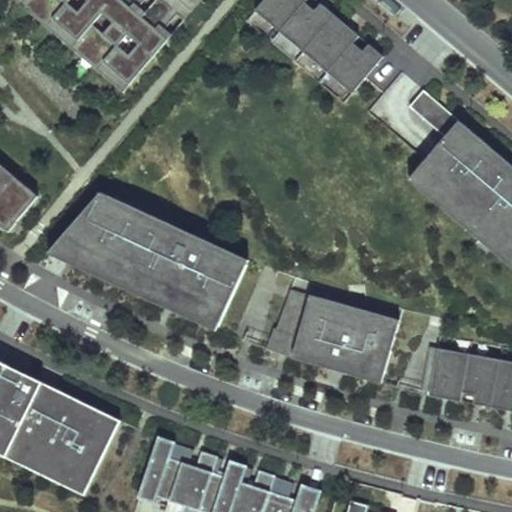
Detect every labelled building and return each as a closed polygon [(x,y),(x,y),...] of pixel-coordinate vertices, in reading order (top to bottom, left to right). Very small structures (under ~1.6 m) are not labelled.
[(32,0),(16,0),(126,92),(132,85),(32,0)] [(32,0),(132,85),(170,39),(158,28),(144,17),(132,7),(124,0),(32,0)] [(265,0),(257,10),(355,92),(380,63),(365,50),(371,43),(337,14),(331,21),(317,9),(307,1),(308,0),(265,0)] [(320,0),(308,0),(307,1),(317,9),(323,2),(320,0)] [(136,2),(132,7),(144,17),(149,12),(136,2)] [(162,23),(158,28),(170,39),(175,34),(162,23)] [(386,55),(371,43),(365,50),(380,63),(386,55)] [(412,105),(447,135),(457,124),(477,141),(481,136),(425,88),(412,105)] [(511,161),(481,136),(477,141),(457,124),(447,135),(412,178),(511,262),(511,161)] [(28,187),(0,162),(0,171),(24,192),(28,187)] [(0,222),(12,230),(40,197),(28,187),(24,192),(0,171),(0,222)] [(121,201),(102,192),(98,197),(118,207),(121,201)] [(175,226),(121,201),(118,207),(98,197),(67,233),(87,249),(79,268),(154,302),(161,286),(181,296),(174,311),(186,317),(190,308),(206,316),(209,308),(224,315),(246,266),(223,255),(226,250),(193,234),(187,247),(181,244),(184,237),(172,232),(175,226)] [(193,234),(175,226),(172,232),(184,237),(181,244),(187,247),(193,234)] [(87,249),(67,233),(49,254),(79,268),(87,249)] [(249,260),(226,250),(223,255),(246,266),(249,260)] [(181,296),(161,286),(154,302),(174,311),(181,296)] [(312,296),(291,290),(280,329),(275,328),(267,349),(313,364),(316,351),(333,356),(332,361),(348,366),(350,360),(366,365),(362,378),(382,383),(395,336),(378,332),(382,315),(328,300),(324,316),(308,312),(312,296)] [(328,300),(312,296),(308,312),(324,316),(328,300)] [(216,331),(224,315),(209,308),(206,316),(190,308),(186,317),(216,331)] [(400,320),(382,315),(378,332),(395,336),(400,320)] [(511,361),(430,347),(422,394),(462,401),(464,392),(477,394),(474,404),(511,410),(511,361)] [(316,351),(313,364),(362,378),(366,365),(350,360),(348,366),(332,361),(333,356),(316,351)] [(104,412),(0,363),(0,453),(68,487),(72,478),(90,487),(117,430),(100,421),(104,412)] [(100,421),(117,430),(122,421),(104,412),(100,421)] [(176,442),(159,436),(138,498),(156,504),(158,497),(184,506),(182,511),(200,511),(201,511),(202,511),(315,511),(323,491),(302,484),(297,500),(271,491),(276,476),(260,470),(255,486),(243,482),(249,466),(231,460),(225,476),(214,472),(219,457),(202,451),(197,467),(171,458),(176,442)] [(90,487),(72,478),(68,487),(85,495),(90,487)] [(369,511),(371,507),(350,503),(347,511),(369,511)]
